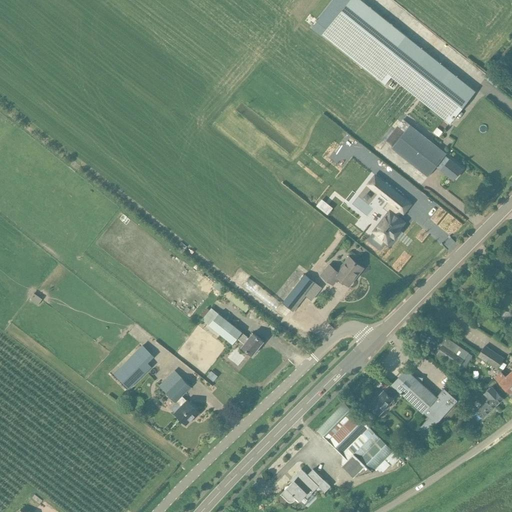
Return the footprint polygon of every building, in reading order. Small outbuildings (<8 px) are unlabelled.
[(475,91),(417,44),(407,37),(361,0),(349,0),(322,35),(375,77),(382,82),(385,85),(391,76),(450,123),(475,91)] [(450,159),(449,159),(445,156),(447,153),(410,124),(403,118),(385,141),(393,147),(391,148),(428,177),(436,167),(440,171),(441,169),(454,180),(463,169),(450,159)] [(376,234),(372,238),(381,245),(385,241),(388,243),(393,236),(395,237),(400,231),(399,229),(404,222),(397,217),(401,211),(404,213),(411,204),(375,175),(374,176),(385,185),(378,193),(388,201),(383,207),(389,212),(373,232),(376,234)] [(321,198),(317,203),(327,211),(331,206),(321,198)] [(358,275),(363,268),(350,257),(338,271),(329,264),(320,275),(333,285),(339,278),(338,281),(343,284),(345,283),(348,285),(357,274),(358,275)] [(253,333),(249,338),(212,308),(202,320),(232,344),(237,338),(245,344),(242,347),(252,356),(264,341),(253,333)] [(469,353),(447,338),(437,354),(458,368),(469,353)] [(143,345),(114,374),(129,389),(151,367),(145,361),(152,354),(143,345)] [(477,356),(497,369),(505,358),(485,345),(477,356)] [(405,369),(392,384),(393,385),(403,394),(423,413),(423,412),(429,418),(434,422),(437,424),(458,401),(444,389),(436,397),(422,384),(423,378),(416,376),(416,379),(405,369)] [(187,401),(182,396),(191,387),(174,370),(159,386),(181,407),(175,413),(186,424),(199,412),(187,401)] [(511,390),(511,370),(505,377),(501,372),(495,378),(509,393),(511,390)] [(403,394),(393,385),(386,392),(384,390),(370,406),(379,414),(384,408),(387,409),(390,406),(389,403),(393,399),(392,398),(396,394),(400,397),(403,394)] [(489,399),(496,406),(503,399),(493,389),(491,386),(484,393),(489,398),(489,399)] [(496,406),(489,399),(476,411),(483,418),(496,406)] [(392,467),(401,458),(345,403),(317,430),(348,460),(342,466),(354,477),(365,466),(372,473),(384,460),(392,467)] [(426,431),(434,422),(429,418),(421,427),(426,431)] [(307,498),(319,486),(325,492),(330,486),(324,480),(318,486),(307,475),(301,469),(292,478),(294,480),(288,486),(287,486),(286,486),(285,487),(285,488),(285,490),(280,494),(281,495),(287,501),(288,502),(291,502),(293,502),(294,501),(297,498),(300,501),(305,496),(307,498)]
